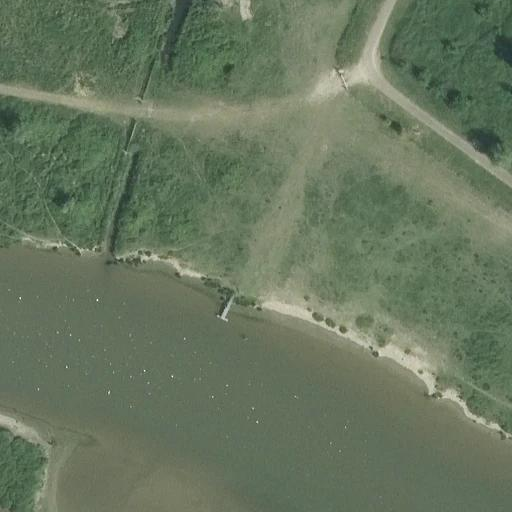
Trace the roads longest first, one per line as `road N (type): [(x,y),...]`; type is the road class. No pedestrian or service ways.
road 1 (track): [(370,70),(248,130),(0,88)]
road 2 (track): [(248,130),(387,157),(511,229)]
road 3 (track): [(511,182),(370,70)]
